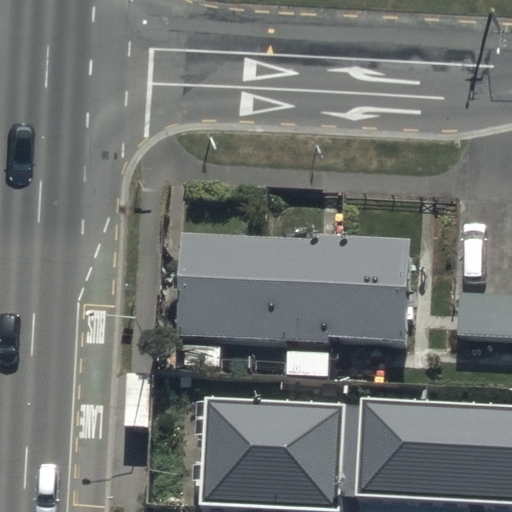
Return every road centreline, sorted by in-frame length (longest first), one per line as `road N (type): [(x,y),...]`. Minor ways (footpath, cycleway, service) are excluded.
road 1 (secondary): [(52,42),(24,511)]
road 2 (residential): [(52,42),(511,66)]
